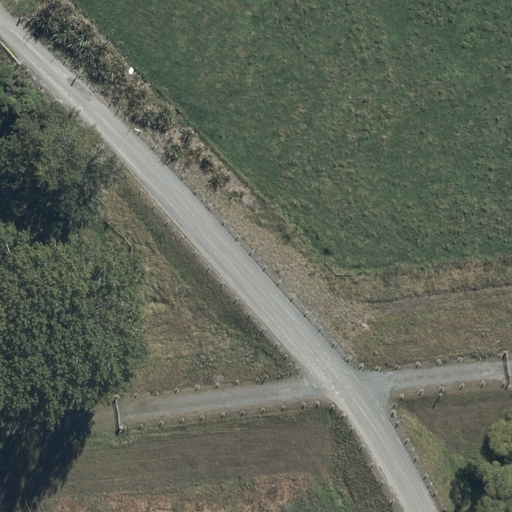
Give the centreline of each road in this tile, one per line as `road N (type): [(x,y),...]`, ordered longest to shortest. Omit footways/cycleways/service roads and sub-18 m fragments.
road 1 (residential): [(0,14),(349,389),(419,511)]
road 2 (track): [(511,372),(0,431)]
